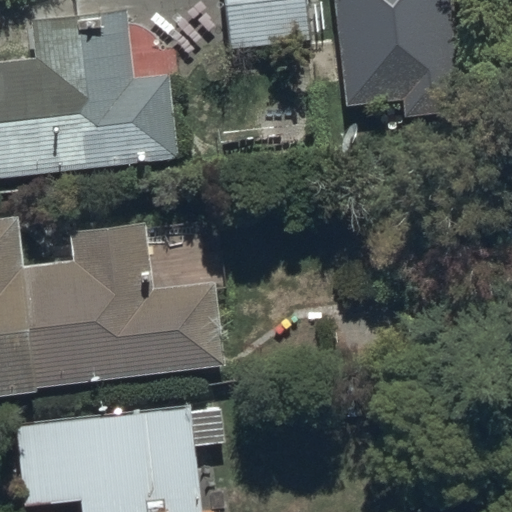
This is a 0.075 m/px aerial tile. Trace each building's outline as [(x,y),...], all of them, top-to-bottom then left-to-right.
[(30,41),(0,44),(0,165),(175,144),(165,57),(129,62),(121,0),(52,0),(25,3),(30,41)] [(225,0),(230,40),(306,31),(302,0),(225,0)] [(14,191),(0,192),(0,372),(220,349),(210,265),(150,272),(143,202),(68,210),(73,249),(21,255),(14,191)] [(188,403),(187,394),(15,409),(23,490),(76,485),(78,511),(239,511),(239,501),(197,505),(192,434),(222,432),(221,427),(217,400),(188,403)] [(49,511),(48,498),(0,504),(0,511),(49,511)]
